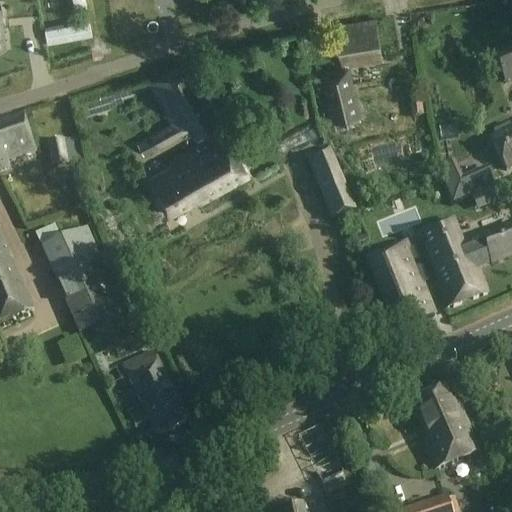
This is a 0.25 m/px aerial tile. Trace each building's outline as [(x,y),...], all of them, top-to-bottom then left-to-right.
[(382,61),(375,20),(336,27),(343,70),(322,75),(334,122),(359,116),(347,67),(382,61)] [(511,82),(511,46),(493,55),(506,84),(511,82)] [(221,126),(186,63),(147,85),(170,127),(138,145),(144,156),(185,132),(194,148),(170,162),(172,166),(148,180),(168,217),(198,200),(200,205),(250,177),(224,131),(201,144),(198,138),(221,126)] [(35,153),(23,115),(0,122),(0,169),(9,167),(7,162),(35,153)] [(511,130),(491,141),(507,172),(511,169),(511,130)] [(67,165),(62,141),(47,144),(53,168),(67,165)] [(354,213),(326,148),(305,157),(333,222),(354,213)] [(63,170),(68,191),(84,187),(79,166),(63,170)] [(420,249),(410,254),(405,243),(366,258),(396,332),(435,317),(423,287),(434,283),(445,311),(487,295),(473,257),(486,252),(490,264),(511,255),(511,225),(482,237),(481,235),(461,243),(453,222),(416,237),(420,249)] [(126,313),(86,229),(43,250),(82,333),(126,313)] [(0,323),(32,309),(10,262),(13,261),(0,235),(0,323)] [(188,423),(154,353),(123,368),(157,438),(188,423)] [(450,402),(445,390),(412,404),(427,440),(422,443),(435,472),(478,453),(455,400),(450,402)] [(349,484),(321,426),(297,438),(324,496),(349,484)] [(451,511),(447,497),(400,511),(451,511)]
